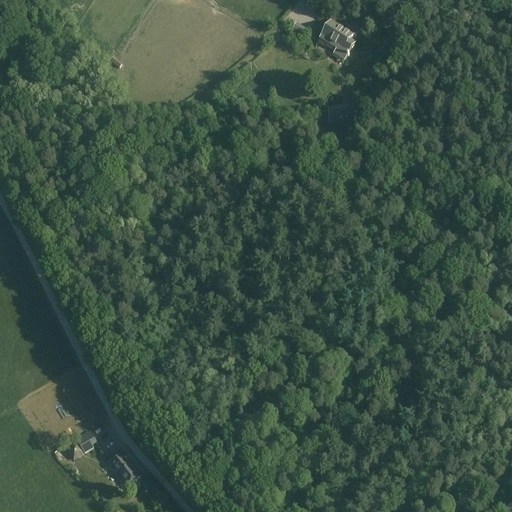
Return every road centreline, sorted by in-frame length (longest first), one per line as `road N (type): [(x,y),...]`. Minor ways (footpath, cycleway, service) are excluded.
road 1 (unclassified): [(188,511),(127,441),(0,203)]
road 2 (track): [(303,0),(189,107)]
